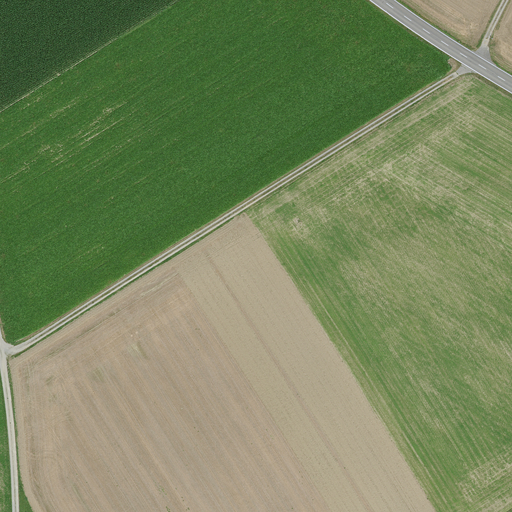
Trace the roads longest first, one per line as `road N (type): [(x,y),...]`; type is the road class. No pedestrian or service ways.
road 1 (track): [(1,357),(474,62),(503,0)]
road 2 (track): [(15,511),(0,346)]
road 3 (secondary): [(382,0),(511,84)]
